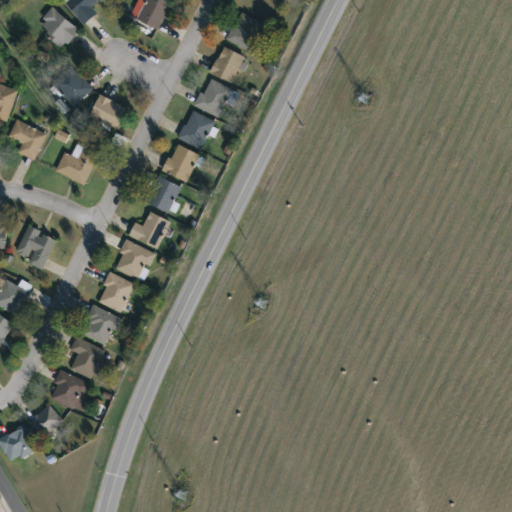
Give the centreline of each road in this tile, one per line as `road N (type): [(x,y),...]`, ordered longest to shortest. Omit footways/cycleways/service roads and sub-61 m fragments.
road 1 (primary): [(104,511),(153,367),(336,0)]
road 2 (residential): [(0,399),(33,354),(212,0)]
